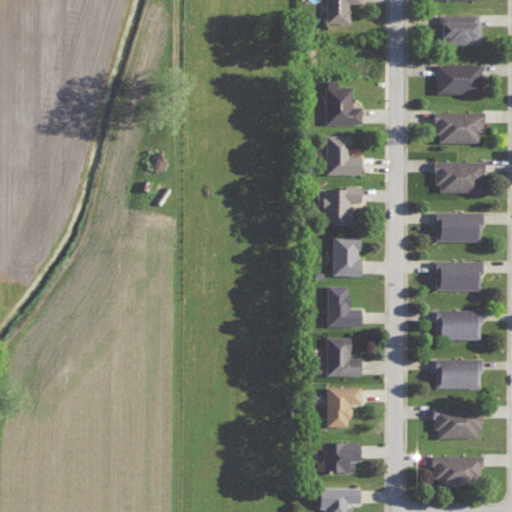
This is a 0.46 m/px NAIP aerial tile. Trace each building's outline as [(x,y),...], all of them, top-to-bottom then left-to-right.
[(358,0),(322,0),(322,21),(346,21),(346,1),(358,1),(358,0)] [(476,13),(434,12),(433,41),(476,42),(476,13)] [(433,90),(477,90),(476,61),(432,62),(433,90)] [(357,104),(348,104),(348,84),(333,84),(333,78),(321,78),(322,122),(358,121),(357,104)] [(430,140),(477,140),(478,110),(431,109),(430,140)] [(356,173),(357,153),(346,153),(346,133),(322,132),(322,172),(356,173)] [(477,159),(430,159),(431,190),(478,189),(477,159)] [(321,222),(346,221),(345,200),(357,200),(357,185),(320,186),(321,222)] [(431,238),(477,238),(477,209),(429,209),(429,222),(432,222),(431,238)] [(355,273),(356,234),(328,233),(327,273),(355,273)] [(476,258),(429,258),(429,287),(476,287),(476,258)] [(323,324),(356,323),(356,305),(345,305),(345,283),(322,283),(323,324)] [(477,307),(429,307),(429,336),(477,336),(477,307)] [(356,373),(356,355),(346,355),(345,334),(322,335),(322,374),(356,373)] [(429,385),(476,386),(477,357),(429,356),(429,385)] [(322,424),(342,424),(343,415),(346,415),(346,402),(356,402),(356,385),(322,384),(322,424)] [(477,428),(478,406),(428,405),(428,427),(434,427),(434,435),(473,436),(473,427),(477,428)] [(350,469),(350,458),(355,457),(355,439),(319,440),(319,470),(350,469)] [(477,453),(428,454),(428,484),(462,484),(462,475),(478,475),(477,453)] [(355,485),(313,486),(313,506),(321,506),(320,511),(346,511),(347,502),(355,502),(355,485)]
